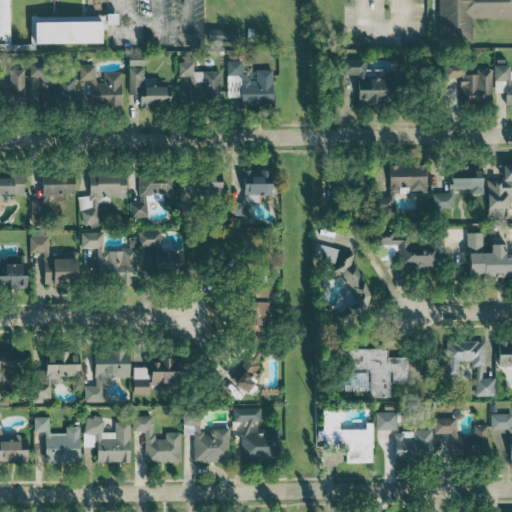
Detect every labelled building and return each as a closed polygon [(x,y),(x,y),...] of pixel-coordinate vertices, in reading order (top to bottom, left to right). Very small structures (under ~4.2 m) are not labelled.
[(511,0),(436,0),(436,43),(471,43),(471,18),(511,18),(511,0)] [(102,43),(101,16),(34,16),(34,43),(102,43)] [(142,54),(128,55),(128,65),(143,64),(142,54)] [(219,70),(193,71),(193,58),(178,59),(178,77),(184,76),(185,103),(220,102),(219,70)] [(366,59),(344,59),(344,74),(357,74),(357,100),(367,100),(367,102),(391,102),(391,77),(366,78),(366,59)] [(74,76),(51,76),(51,62),(29,62),(29,103),(73,103),(74,76)] [(121,108),(121,72),(103,72),(103,83),(95,83),(95,65),(79,64),(79,80),(91,80),(90,107),(121,108)] [(491,104),(492,69),(476,68),(476,74),(464,74),(464,64),(447,64),(447,77),(459,77),(459,104),(491,104)] [(511,82),(510,82),(510,65),(494,65),(494,81),(505,81),(505,106),(511,105),(511,82)] [(128,94),(139,94),(139,106),(170,106),(170,86),(144,86),(143,67),(128,67),(128,94)] [(23,69),(9,69),(10,85),(0,85),(0,104),(24,103),(23,69)] [(487,216),(506,216),(506,195),(511,194),(511,163),(501,164),(502,179),(487,180),(487,216)] [(426,192),(425,165),(385,165),(386,211),(393,211),(393,193),(426,192)] [(432,208),(454,208),(454,188),(469,188),(469,194),(482,194),(481,167),(450,167),(450,193),(432,193),(432,208)] [(271,169),(243,170),(243,202),(232,202),(232,215),(245,215),(245,202),(259,201),(258,194),(271,194),(271,169)] [(126,197),(125,171),(88,171),(89,196),(80,196),(80,226),(99,225),(98,197),(126,197)] [(175,173),(139,173),(139,201),(130,201),(130,216),(147,217),(147,194),(163,194),(163,202),(175,203),(175,173)] [(192,194),(221,195),(221,173),(192,173),(192,194)] [(42,175),(42,194),(75,193),(74,174),(42,175)] [(0,195),(24,195),(23,176),(0,176),(0,195)] [(30,201),(30,221),(45,221),(44,200),(30,201)] [(440,235),(422,235),(422,242),(409,242),(409,230),(374,230),(374,245),(398,245),(398,268),(440,268),(440,235)] [(160,231),(139,231),(139,245),(160,246),(160,231)] [(97,247),(98,282),(136,282),(135,239),(129,239),(129,249),(103,250),(103,232),(80,232),(81,247),(97,247)] [(467,232),(468,276),(511,274),(511,253),(505,254),(504,244),(490,244),(490,252),(482,252),(481,232),(467,232)] [(77,258),(49,258),(49,235),(29,235),(29,252),(43,252),(43,284),(77,284),(77,258)] [(312,257),(333,263),(331,271),(353,277),(345,310),(358,314),(369,268),(350,264),(353,252),(315,243),(312,257)] [(182,250),(155,250),(155,274),(182,274),(182,250)] [(0,288),(27,287),(26,258),(0,259),(0,288)] [(249,286),(248,341),(262,341),(263,329),(267,329),(268,287),(249,286)] [(475,396),(495,395),(495,377),(484,378),(484,340),(446,340),(446,376),(459,375),(459,360),(474,360),(475,396)] [(511,342),(498,342),(498,366),(511,365),(511,342)] [(407,357),(387,357),(387,348),(344,349),(344,391),(369,390),(369,397),(391,397),(390,383),(407,383),(407,357)] [(103,402),(103,377),(129,377),(129,350),(94,350),(94,385),(84,385),(84,401),(103,402)] [(79,375),(78,351),(46,351),(46,369),(35,370),(36,400),(50,399),(50,384),(57,383),(57,376),(79,375)] [(133,394),(149,394),(149,385),(160,385),(160,389),(174,389),(174,383),(184,383),(184,359),(149,359),(149,367),(133,367),(133,394)] [(279,460),(279,428),(259,428),(252,428),(252,421),(261,421),(261,407),(233,407),(233,421),(244,421),(244,432),(240,432),(240,460),(279,460)] [(372,462),(372,423),(365,423),(365,429),(339,429),(339,408),(322,408),(323,430),(317,430),(317,440),(322,440),(323,448),(345,448),(345,462),(372,462)] [(375,430),(396,429),(396,411),(375,412),(375,430)] [(511,459),(511,413),(490,413),(490,429),(509,429),(510,460),(511,459)] [(193,461),(230,461),(229,428),(207,428),(207,431),(199,431),(199,414),(183,415),(183,425),(193,425),(193,461)] [(180,432),(165,432),(165,439),(153,439),(152,415),(132,416),(132,431),(144,431),(145,463),(181,462),(180,432)] [(79,426),(66,426),(66,434),(49,434),(49,416),(34,416),(34,431),(45,431),(45,462),(79,462),(79,426)] [(129,462),(130,422),(114,421),(114,432),(102,432),(102,416),(84,416),(83,446),(96,446),(96,461),(129,462)] [(433,418),(434,433),(450,433),(451,456),(488,455),(487,424),(473,425),(474,435),(456,436),(456,417),(433,418)] [(395,430),(394,457),(431,458),(432,431),(395,430)] [(0,461),(27,461),(27,435),(0,435),(0,461)]
